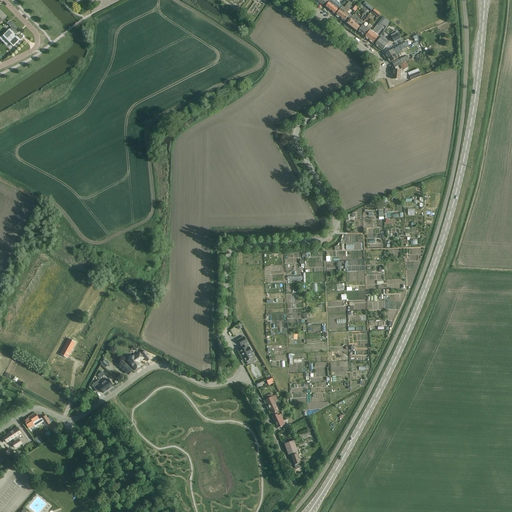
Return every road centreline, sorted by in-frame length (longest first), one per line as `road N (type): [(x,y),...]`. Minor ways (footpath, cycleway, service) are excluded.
road 1 (secondary): [(308,511),(376,396),(441,244),(471,115),(484,0)]
road 2 (residential): [(244,373),(224,331),(228,254),(331,233),(334,211),(295,132),(377,71),(373,57),(304,0)]
road 3 (residential): [(0,429),(34,408),(76,418),(154,366),(207,385),(244,373)]
